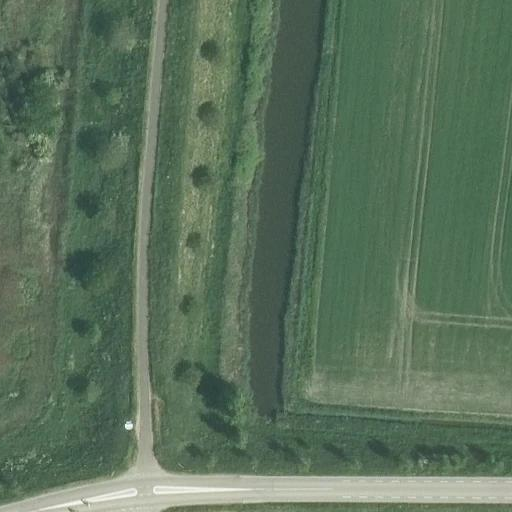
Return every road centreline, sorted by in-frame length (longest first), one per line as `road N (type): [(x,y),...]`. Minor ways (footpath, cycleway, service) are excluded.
road 1 (unclassified): [(143,482),(145,243),(162,0)]
road 2 (tertiary): [(237,490),(511,492)]
